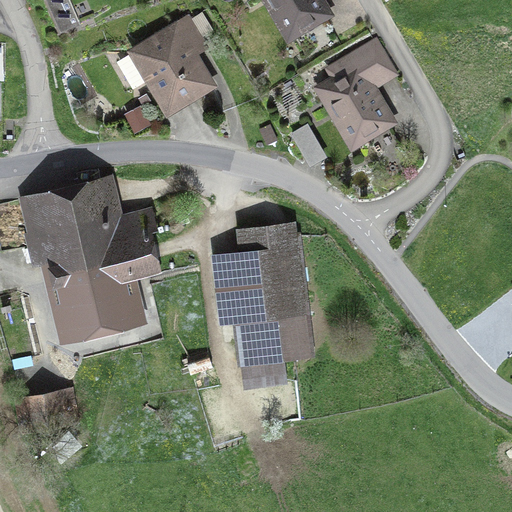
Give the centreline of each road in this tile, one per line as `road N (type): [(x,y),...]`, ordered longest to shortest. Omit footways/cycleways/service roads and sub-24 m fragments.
road 1 (unclassified): [(42,159),(162,151),(227,161),(283,179),(363,228)]
road 2 (residential): [(363,228),(436,169),(442,141),(368,0)]
road 3 (unclassified): [(363,228),(412,301),(498,398),(511,403)]
road 4 (residential): [(42,159),(38,88),(5,0)]
